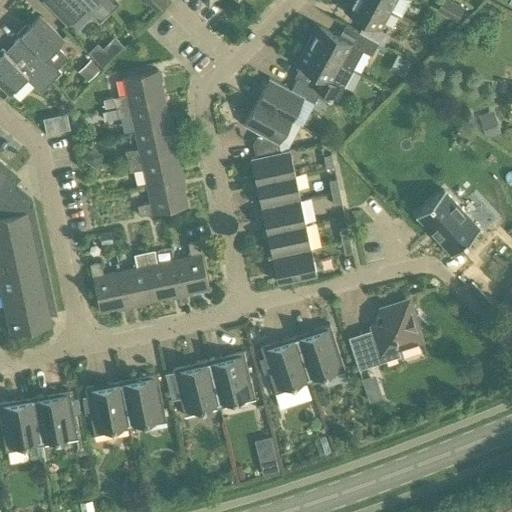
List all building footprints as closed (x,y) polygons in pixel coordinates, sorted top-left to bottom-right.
[(97,22),(108,11),(96,0),(40,0),(65,24),(83,7),(97,22)] [(96,0),(108,11),(118,1),(116,0),(96,0)] [(143,0),(155,12),(165,1),(163,0),(143,0)] [(388,33),(379,28),(389,9),(388,8),(372,0),(349,0),(344,9),(365,21),(359,32),(377,42),(382,45),(388,33)] [(372,0),(388,8),(389,9),(401,15),(409,0),(372,0)] [(454,2),(450,0),(441,0),(436,10),(446,15),(454,2)] [(12,42),(50,81),(60,71),(57,68),(68,56),(56,46),(63,39),(38,14),(19,33),(20,34),(12,42)] [(359,32),(345,24),(339,36),(316,24),(305,43),(353,68),(363,49),(371,54),(377,42),(359,32)] [(39,91),(50,81),(12,42),(3,51),(2,49),(0,51),(0,85),(8,93),(25,76),(39,91)] [(87,52),(102,67),(111,58),(97,43),(87,52)] [(336,100),(353,68),(305,43),(295,63),(317,75),(311,86),(320,91),(336,100)] [(99,69),(90,60),(78,72),(87,81),(99,69)] [(128,103),(162,96),(156,69),(123,76),(126,94),(113,97),(115,106),(128,103)] [(290,119),(302,97),(313,103),(320,91),(311,86),(296,78),(290,89),(268,77),(255,100),(290,119)] [(128,103),(115,106),(115,109),(117,117),(131,114),(134,131),(168,123),(162,96),(128,103)] [(258,132),(252,143),(255,156),(279,151),(278,143),(290,119),(255,100),(242,124),(258,132)] [(104,120),(117,117),(115,109),(102,112),(104,120)] [(485,138),(500,133),(492,111),(478,116),(485,138)] [(139,158),(174,151),(168,123),(134,131),(138,148),(125,151),(127,160),(139,158)] [(288,149),(279,151),(255,156),(249,157),(255,182),(294,174),(288,149)] [(138,187),(180,178),(174,151),(139,158),(127,160),(129,171),(143,168),(146,181),(137,183),(138,186),(138,187)] [(325,167),(333,166),(330,154),(323,155),(325,167)] [(0,294),(8,334),(52,325),(50,314),(56,313),(31,196),(15,183),(20,177),(16,173),(0,159),(0,294)] [(260,207),(299,199),(294,174),(255,182),(260,207)] [(138,187),(138,186),(128,188),(130,193),(147,189),(150,202),(137,205),(139,215),(152,212),(186,205),(180,178),(138,187)] [(330,192),(338,190),(336,179),(328,180),(330,192)] [(480,227),(444,188),(414,216),(451,255),(480,227)] [(338,190),(330,192),(333,204),(341,202),(338,190)] [(265,232),(304,223),(299,199),(260,207),(265,232)] [(271,256),(310,248),(304,223),(265,232),(271,256)] [(341,241),(348,239),(346,228),(339,229),(341,241)] [(100,241),(112,238),(110,231),(98,234),(100,241)] [(348,239),(341,241),(344,254),(351,253),(348,239)] [(173,259),(180,293),(208,287),(201,253),(200,253),(198,240),(188,242),(190,255),(173,259)] [(310,248),(271,256),(276,281),(315,273),(310,248)] [(180,293),(173,259),(156,263),(153,249),(143,252),(153,298),(180,293)] [(126,304),(153,298),(143,252),(133,254),(136,267),(119,271),(126,304)] [(126,304),(119,271),(102,274),(99,261),(89,263),(92,276),(91,276),(99,310),(126,304)] [(511,280),(499,302),(511,309),(511,280)] [(413,313),(409,301),(404,298),(379,306),(380,312),(376,314),(374,319),(375,322),(369,325),(370,328),(358,332),(368,364),(398,355),(396,348),(421,340),(417,325),(427,322),(417,312),(413,313)] [(294,334),(309,380),(344,369),(329,323),(294,334)] [(274,392),(309,380),(294,334),(259,345),(262,356),(258,357),(262,372),(267,370),(274,392)] [(207,358),(219,406),(254,397),(242,349),(207,358)] [(183,414),(219,406),(207,358),(171,366),(174,379),(169,380),(173,397),(178,395),(183,414)] [(119,378),(129,427),(165,420),(155,371),(119,378)] [(93,434),(129,427),(119,378),(84,385),(86,396),(81,397),(84,412),(89,412),(93,434)] [(378,386),(365,390),(368,401),(382,397),(378,386)] [(32,395),(41,443),(76,437),(68,388),(32,395)] [(320,405),(329,402),(325,388),(315,391),(320,405)] [(0,423),(5,449),(41,443),(32,395),(0,400),(0,423)] [(278,469),(274,454),(258,457),(262,473),(278,469)]
